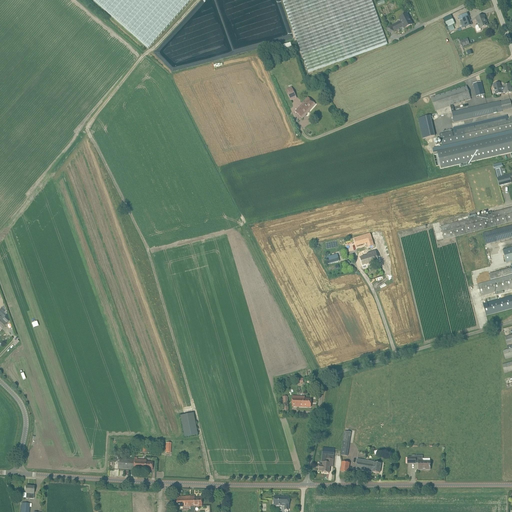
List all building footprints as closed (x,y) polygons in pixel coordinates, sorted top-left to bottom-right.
[(92,0),(148,49),(190,0),(92,0)] [(282,0),(308,72),(387,44),(371,0),(282,0)] [(407,14),(402,17),(399,18),(401,22),(397,23),(391,26),(394,31),(400,28),(399,27),(403,26),(404,29),(412,25),(407,14)] [(484,16),(479,17),(476,19),(478,25),(477,25),(476,26),(476,27),(476,28),(477,32),(480,31),(481,31),(480,29),(488,26),(484,16)] [(469,17),(463,19),(460,20),(463,28),(472,25),(469,17)] [(454,30),(452,25),(454,24),(452,19),(445,23),(449,32),(454,30)] [(280,53),(291,51),(290,44),(278,46),(280,53)] [(484,94),(481,82),(473,85),(476,97),(484,94)] [(503,86),(503,87),(501,88),(500,83),(493,85),(495,95),(502,94),(502,91),(504,91),(505,94),(511,93),(510,85),(503,86)] [(450,106),(452,112),(454,112),(453,105),(471,100),(466,86),(431,98),(435,111),(450,106)] [(285,90),(291,101),(297,98),(291,87),(285,90)] [(315,104),(312,101),(308,97),(295,111),(302,119),(315,104)] [(500,102),(454,112),(452,112),(454,122),(502,112),(502,111),(511,108),(510,100),(500,103),(500,102)] [(435,136),(430,116),(418,119),(423,139),(435,136)] [(467,141),(511,131),(511,116),(510,117),(510,119),(508,119),(507,116),(453,128),(454,131),(439,135),(439,136),(442,145),(442,147),(467,141)] [(433,152),(437,151),(511,133),(511,131),(467,141),(442,147),(436,148),(433,149),(433,151),(433,152)] [(511,133),(437,151),(438,154),(440,165),(441,168),(471,161),(511,151),(511,133)] [(511,180),(511,174),(497,179),(499,186),(511,183),(510,181),(511,180)] [(476,217),(440,227),(444,238),(444,240),(453,237),(456,237),(482,230),(511,221),(511,207),(491,213),(491,211),(486,213),(486,215),(476,217)] [(511,225),(482,232),(485,244),(511,238),(511,225)] [(370,234),(354,238),(356,246),(367,243),(369,247),(374,245),(370,234)] [(315,244),(316,250),(326,248),(325,242),(315,244)] [(511,247),(503,250),(506,262),(511,260),(511,247)] [(378,261),(375,251),(367,254),(368,256),(360,258),(363,268),(371,265),(370,263),(378,261)] [(491,280),(511,273),(511,271),(511,268),(489,274),(491,280)] [(511,275),(478,285),(481,296),(511,287),(511,275)] [(511,296),(483,304),(486,316),(511,308),(511,296)] [(511,348),(503,351),(505,359),(511,357),(511,348)] [(511,362),(502,365),(504,373),(511,370),(511,362)] [(305,397),(302,397),(292,397),(292,407),(311,407),(311,399),(305,399),(305,397)] [(193,414),(180,416),(184,437),(197,435),(193,414)] [(351,433),(345,432),(341,455),(347,456),(351,433)] [(134,460),(124,459),(119,459),(119,469),(134,470),(152,471),(152,462),(146,462),(146,460),(134,460)] [(333,464),(334,459),(327,459),(326,463),(323,462),(323,465),(319,465),(319,471),(322,471),(322,472),(329,473),(330,463),(333,464)] [(373,472),(379,473),(381,464),(374,463),(374,462),(357,459),(356,469),(373,472)] [(430,462),(430,459),(422,459),(422,460),(423,460),(419,460),(419,470),(430,470),(430,462)] [(342,462),(342,467),(341,472),(348,473),(349,463),(342,462)] [(33,499),(34,487),(26,487),(25,493),(26,494),(26,499),(33,499)] [(190,497),(176,497),(177,507),(190,507),(190,509),(190,497)] [(194,497),(190,497),(190,509),(190,511),(194,511),(194,507),(202,506),(202,503),(201,498),(195,498),(194,497)] [(289,506),(289,497),(274,497),(274,505),(285,506),(285,510),(288,510),(289,506)] [(22,503),(21,511),(29,511),(30,504),(22,503)]
